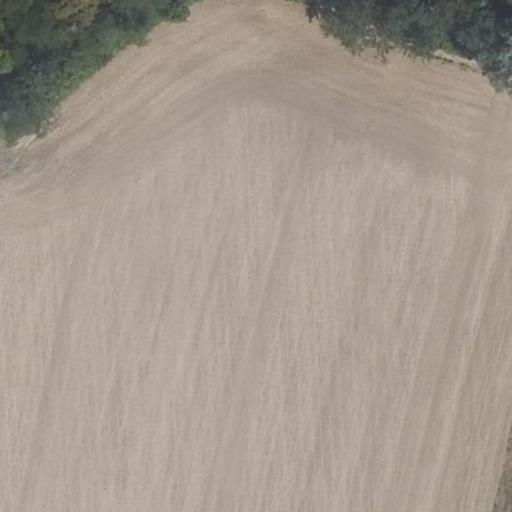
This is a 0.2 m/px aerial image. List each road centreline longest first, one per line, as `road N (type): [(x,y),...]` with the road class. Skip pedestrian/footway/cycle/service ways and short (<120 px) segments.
road 1 (track): [(511,72),(413,47),(312,0)]
road 2 (track): [(111,0),(0,73)]
